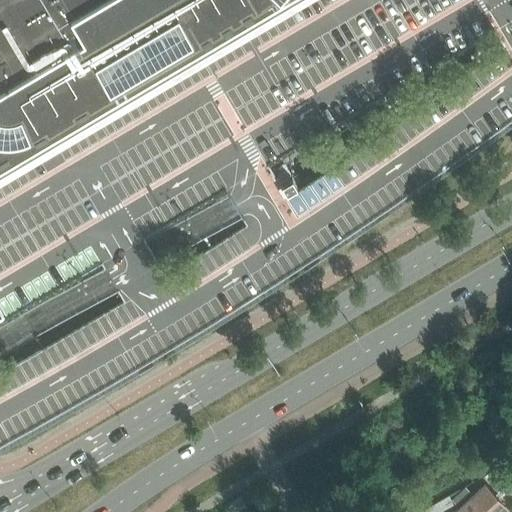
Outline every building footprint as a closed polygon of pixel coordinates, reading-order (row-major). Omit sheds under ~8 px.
[(0,0),(0,162),(56,130),(121,92),(138,81),(203,43),(205,46),(208,51),(239,104),(237,105),(242,115),(244,117),(282,95),(281,93),(261,106),(254,94),(252,96),(221,43),(216,35),(238,22),(275,0),(0,0)] [(0,439),(51,411),(115,375),(178,338),(220,312),(282,273),(323,246),(363,219),(404,191),(444,163),(483,135),(511,113),(511,0),(442,0),(282,95),(244,117),(121,190),(14,254),(6,241),(0,244),(0,439)] [(275,0),(238,22),(216,35),(221,43),(252,96),(254,94),(261,106),(281,93),(282,95),(442,0),(275,0)] [(0,244),(6,241),(14,254),(121,190),(244,117),(242,115),(237,105),(239,104),(208,51),(205,46),(203,43),(138,81),(121,92),(56,130),(0,162),(0,244)] [(511,472),(507,466),(498,474),(511,489),(511,488),(511,472)] [(506,508),(485,484),(453,511),(501,511),(506,508)] [(241,497),(229,504),(233,511),(238,511),(247,507),(241,497)]
